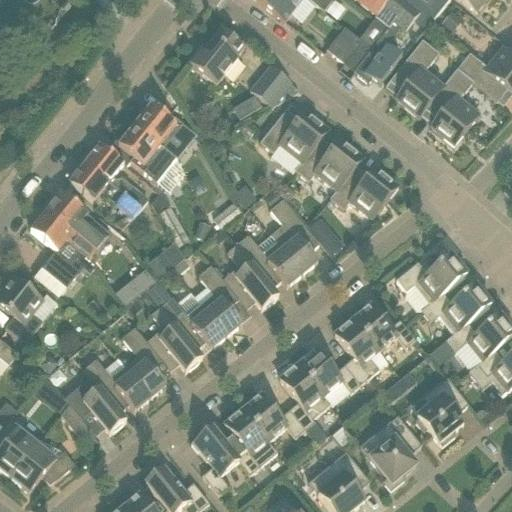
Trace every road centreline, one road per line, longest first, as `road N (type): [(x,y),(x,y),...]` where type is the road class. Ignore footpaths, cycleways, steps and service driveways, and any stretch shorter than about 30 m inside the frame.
road 1 (residential): [(70,511),(462,202)]
road 2 (residential): [(216,0),(462,202)]
road 3 (residential): [(0,229),(182,0)]
